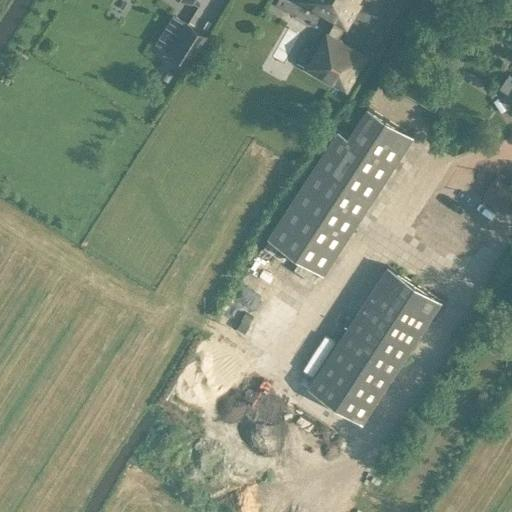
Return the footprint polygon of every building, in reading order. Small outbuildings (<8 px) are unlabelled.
[(366,57),(336,39),(344,25),(347,27),(362,1),(362,2),(363,0),(301,0),(337,21),(329,35),(328,34),(309,66),(347,89),(366,57)] [(192,64),(210,36),(189,23),(171,52),(192,64)] [(411,58),(424,36),(413,30),(400,52),(411,58)] [(137,58),(157,68),(163,57),(142,47),(137,58)] [(436,111),(452,85),(411,59),(395,85),(436,111)] [(511,75),(510,74),(501,88),(511,95),(511,75)] [(340,130),(270,237),(327,274),(417,135),(372,106),(352,137),(340,130)] [(484,187),(509,204),(511,198),(511,172),(500,164),(484,187)] [(444,302),(390,267),(312,389),(366,423),(444,302)] [(239,288),(287,317),(299,298),(251,269),(239,288)]
